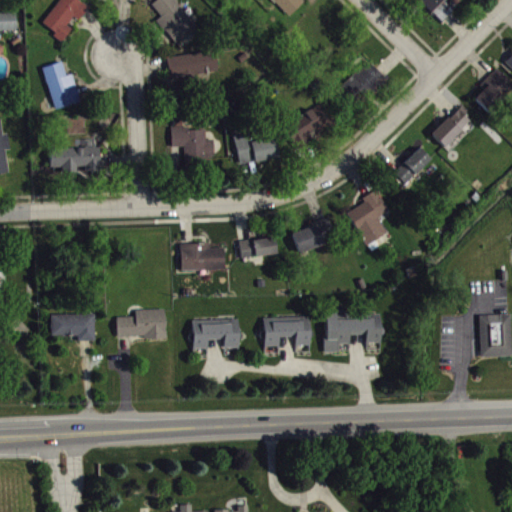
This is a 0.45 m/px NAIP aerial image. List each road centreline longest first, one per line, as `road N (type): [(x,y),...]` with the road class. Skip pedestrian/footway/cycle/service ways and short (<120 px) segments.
road 1 (residential): [(0,210),(247,204),(304,190),(346,168),(511,2)]
road 2 (secondary): [(0,431),(511,411)]
road 3 (residential): [(144,207),(136,78),(121,53)]
